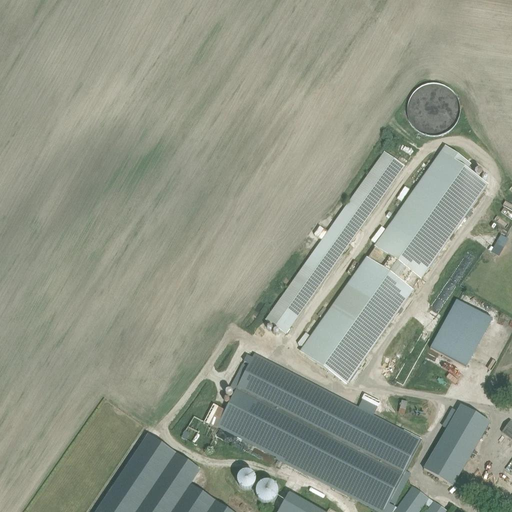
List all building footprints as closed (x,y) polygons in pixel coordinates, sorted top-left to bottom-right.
[(407,106),(407,110),(407,114),(408,119),(410,122),(412,126),(415,129),(418,132),(422,134),(425,136),(429,137),(434,137),(438,137),(442,136),(446,134),(449,132),(452,129),(455,126),(457,122),(459,119),(460,114),(460,110),(460,106),(459,102),(457,98),(455,95),(452,92),(449,89),(446,87),(442,85),(438,84),(434,84),(429,84),(425,85),(422,87),(418,89),(415,92),(412,95),(410,98),(408,102),(407,106)] [(357,373),(470,213),(489,187),(465,170),(469,164),(445,147),(300,352),(348,386),(357,373)] [(314,235),(325,243),(269,322),(283,332),(401,165),(387,154),(330,235),(320,227),(314,235)] [(326,307),(332,298),(328,296),(323,305),(326,307)] [(467,368),(492,318),(455,300),(430,350),(467,368)] [(309,319),(302,331),(306,333),(313,321),(309,319)] [(215,406),(207,422),(217,426),(223,429),(277,458),(378,511),(394,511),(397,509),(395,507),(411,475),(405,472),(419,445),(422,440),(373,416),(380,403),(365,395),(358,408),(254,354),(252,358),(251,358),(251,359),(247,357),(243,365),(242,365),(230,388),(236,391),(225,411),(215,406)] [(426,467),(454,483),(490,422),(462,406),(426,467)] [(182,437),(196,446),(204,434),(206,436),(212,427),(195,416),(182,437)] [(502,433),(511,440),(511,422),(510,421),(502,433)] [(201,470),(148,435),(96,511),(230,511),(191,485),(201,470)] [(238,477),(237,479),(237,481),(237,483),(238,485),(238,486),(240,488),(241,489),(243,490),(245,490),(247,491),(249,490),(251,489),(253,488),(254,486),(255,484),(256,483),(256,481),(255,479),(255,477),(254,476),(253,474),(251,473),(249,472),(247,472),(246,472),(244,472),(242,473),(241,474),(239,475),(238,477)] [(257,499),(258,500),(259,502),(261,503),(263,504),(265,504),(268,504),(271,504),(272,503),(274,501),(276,500),(276,499),(277,496),(278,494),(278,493),(278,491),(277,489),(277,487),(274,484),(272,483),(270,483),(269,482),(267,482),(265,482),(263,483),(261,484),(260,485),(258,486),(257,488),(256,489),(256,491),(256,493),(256,495),(256,497),(257,499)] [(433,503),(412,487),(397,509),(394,511),(448,511),(452,507),(437,497),(433,503)] [(323,511),(288,493),(278,511),(323,511)]
